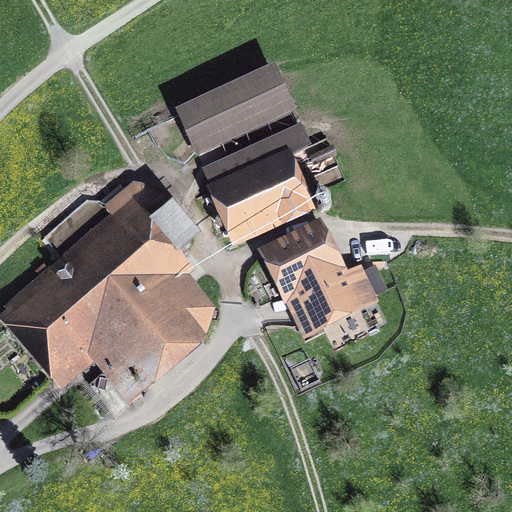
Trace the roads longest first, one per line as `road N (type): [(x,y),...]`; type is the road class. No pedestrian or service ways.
road 1 (track): [(316,511),(272,368),(221,267),(109,126),(40,0)]
road 2 (track): [(511,232),(318,225),(221,267)]
